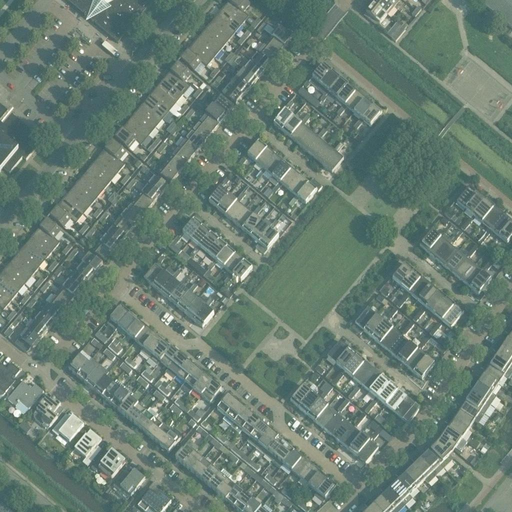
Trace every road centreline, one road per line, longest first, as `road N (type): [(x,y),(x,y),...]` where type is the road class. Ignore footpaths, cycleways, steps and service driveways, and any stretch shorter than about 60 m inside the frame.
road 1 (residential): [(112,289),(315,41)]
road 2 (residential): [(354,491),(285,432),(278,410),(238,375),(112,289)]
road 3 (residential): [(354,491),(419,427),(511,288)]
road 4 (residential): [(0,227),(163,32)]
road 5 (residential): [(203,511),(39,376)]
